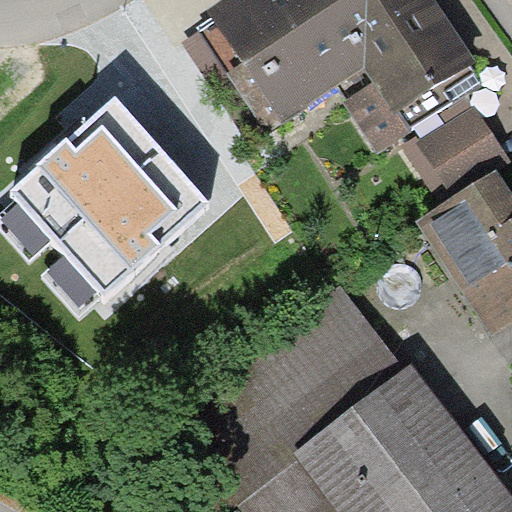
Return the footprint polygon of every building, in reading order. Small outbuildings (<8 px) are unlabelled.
[(433,0),(230,0),(208,15),(283,129),(365,75),(372,87),(344,105),(379,159),(412,137),(409,133),(482,85),(471,69),(476,65),(433,0)] [(213,212),(114,103),(7,199),(106,308),(213,212)] [(511,164),(474,108),(417,146),(454,202),(496,174),(511,164)] [(511,197),(496,174),(454,202),(416,226),(492,341),(511,328),(511,197)] [(294,458),(407,371),(342,286),(186,407),(224,457),(216,463),(247,503),(298,463),(294,458)] [(511,511),(511,501),(407,371),(294,458),(298,463),(247,503),(236,508),(239,511),(511,511)]
